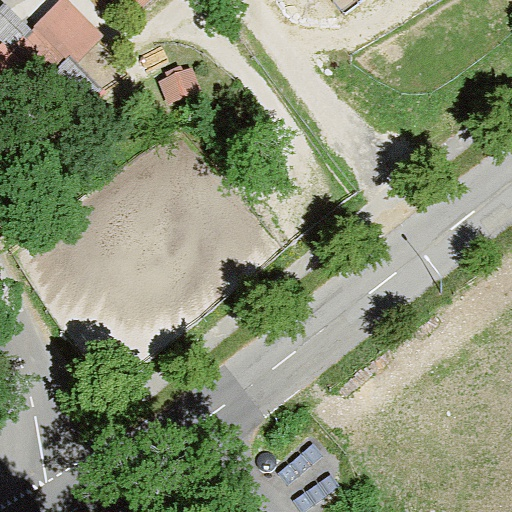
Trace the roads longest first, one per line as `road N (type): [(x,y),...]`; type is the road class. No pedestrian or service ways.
road 1 (tertiary): [(80,511),(511,180)]
road 2 (unclassified): [(42,511),(34,414),(0,297)]
